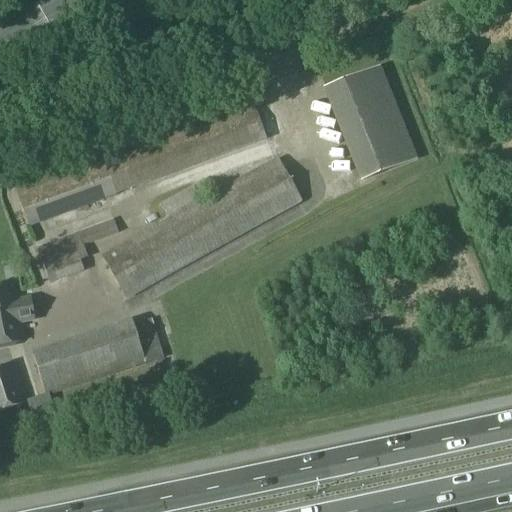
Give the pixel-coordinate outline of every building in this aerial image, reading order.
[(380,69),(326,90),(362,181),(416,159),(380,69)] [(265,141),(254,108),(16,197),(27,228),(265,141)] [(277,159),(100,258),(125,302),(301,203),(277,159)] [(117,234),(113,220),(36,248),(49,286),(83,273),(79,261),(87,260),(82,247),(117,234)] [(13,287),(0,289),(0,345),(24,341),(20,324),(32,321),(28,300),(16,303),(13,287)] [(145,365),(163,360),(150,321),(133,327),(131,322),(32,354),(45,398),(145,366),(145,365)] [(0,411),(26,403),(14,366),(0,370),(0,411)]
